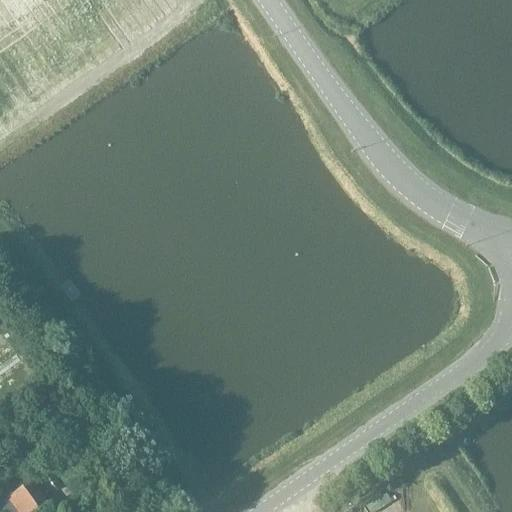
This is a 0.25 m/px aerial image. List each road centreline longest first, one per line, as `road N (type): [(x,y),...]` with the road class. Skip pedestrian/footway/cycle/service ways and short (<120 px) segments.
road 1 (tertiary): [(511,244),(458,221),(395,174),(266,0)]
road 2 (unclassified): [(256,511),(488,346),(511,304)]
